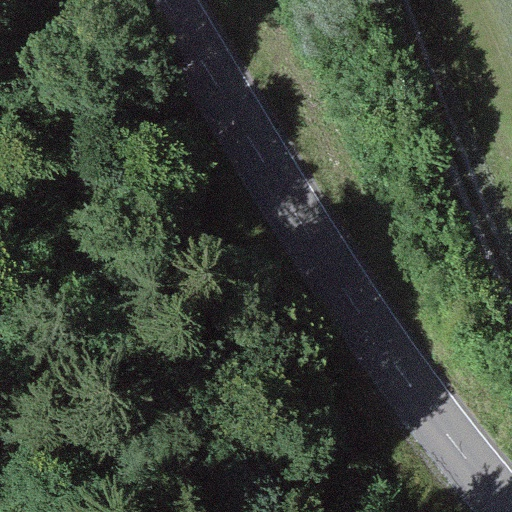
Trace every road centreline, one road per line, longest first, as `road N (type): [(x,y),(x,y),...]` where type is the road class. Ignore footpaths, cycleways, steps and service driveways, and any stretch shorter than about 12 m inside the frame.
road 1 (tertiary): [(162,0),(322,261),(445,437),(511,510)]
road 2 (track): [(511,281),(400,0)]
